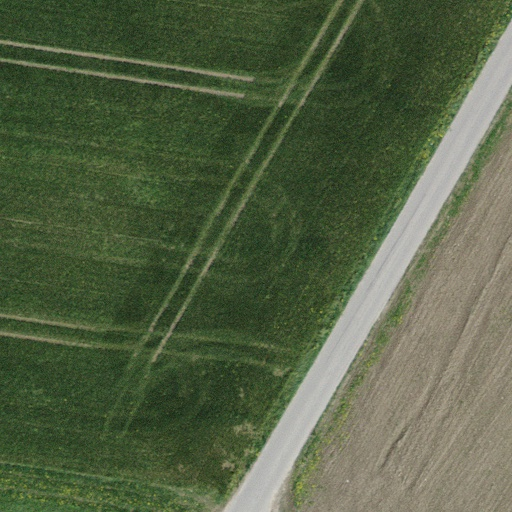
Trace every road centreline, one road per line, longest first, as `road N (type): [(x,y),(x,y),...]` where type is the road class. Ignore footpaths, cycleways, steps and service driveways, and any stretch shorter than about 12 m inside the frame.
road 1 (unclassified): [(511,47),(246,511)]
road 2 (track): [(0,477),(214,511)]
